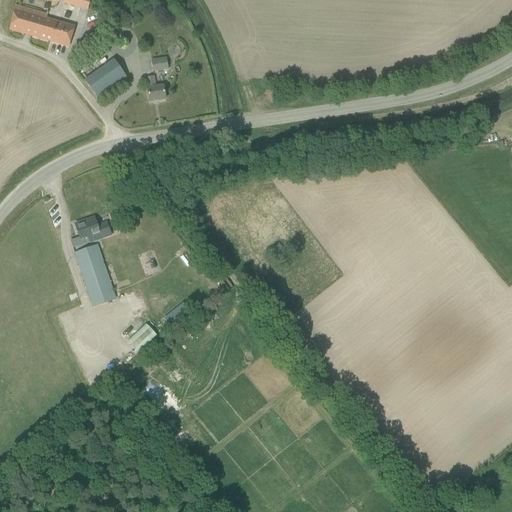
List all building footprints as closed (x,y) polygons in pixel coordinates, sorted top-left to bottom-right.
[(64,0),(63,4),(89,11),(91,0),(64,0)] [(16,7),(10,31),(68,47),(71,38),(73,27),(44,19),(45,16),(16,7)] [(151,61),(153,72),(168,70),(166,58),(151,61)] [(127,81),(112,61),(84,82),(99,102),(127,81)] [(165,100),(163,90),(163,86),(156,87),(154,77),(146,78),(147,93),(149,103),(165,100)] [(83,222),(75,225),(79,238),(80,239),(86,237),(89,244),(94,242),(101,240),(111,236),(106,223),(97,227),(94,220),(83,223),(83,222)] [(278,244),(270,252),(281,264),(289,256),(278,244)] [(92,307),(114,299),(98,252),(76,259),(92,307)] [(133,302),(144,299),(141,288),(130,291),(133,302)] [(123,291),(114,294),(116,300),(125,297),(123,291)] [(62,333),(74,328),(66,311),(55,316),(62,333)] [(163,327),(168,333),(172,330),(167,324),(163,327)] [(146,325),(127,342),(138,354),(156,337),(146,325)]
